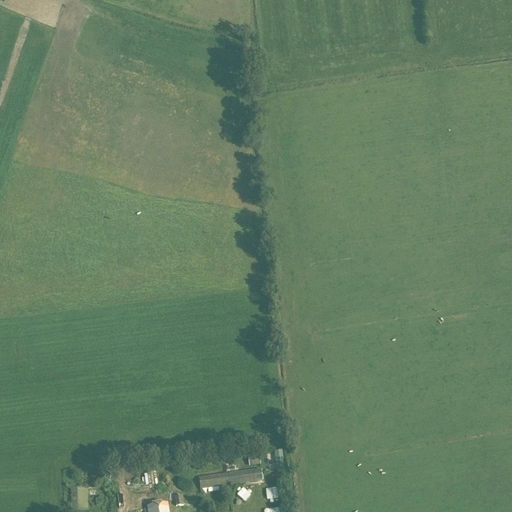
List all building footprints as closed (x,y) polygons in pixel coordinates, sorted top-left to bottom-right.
[(276,473),(284,472),(282,452),(274,453),(276,473)] [(260,465),(259,457),(247,459),(249,467),(260,465)] [(254,485),(267,483),(265,470),(252,471),(254,485)] [(201,491),(250,483),(248,471),(199,478),(201,491)] [(77,511),(89,511),(88,497),(96,497),(96,489),(77,490),(77,511)] [(176,508),(183,507),(182,497),(174,498),(176,508)]
